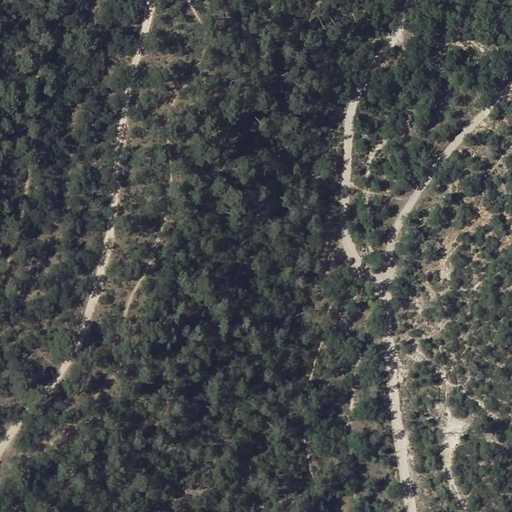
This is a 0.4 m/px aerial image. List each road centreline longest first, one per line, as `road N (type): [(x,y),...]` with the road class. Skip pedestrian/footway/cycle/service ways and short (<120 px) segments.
road 1 (track): [(0,445),(42,398),(94,304),(145,0)]
road 2 (track): [(511,85),(432,169),(407,220),(392,313),(399,446),(414,511)]
road 3 (track): [(392,313),(349,220),(344,143),(368,67),(404,0)]
